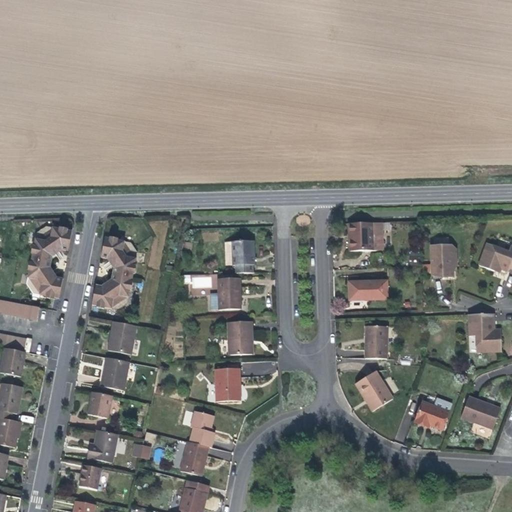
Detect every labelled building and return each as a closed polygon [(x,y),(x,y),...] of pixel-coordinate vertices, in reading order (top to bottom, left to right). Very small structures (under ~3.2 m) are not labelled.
[(372,223),(348,224),(349,252),(380,251),(380,247),(382,247),(382,238),(378,235),(373,236),(372,223)] [(67,252),(71,232),(45,227),(35,235),(25,286),(32,295),(58,300),(62,280),(55,279),(48,278),(50,271),(52,257),(53,249),(60,251),(67,252)] [(129,303),(139,255),(131,243),(105,238),(101,258),(115,261),(110,288),(96,286),(92,305),(118,310),(129,303)] [(254,265),(254,241),(232,242),(233,266),(236,266),(236,274),(252,273),(252,265),(254,265)] [(508,252),(487,244),(479,266),(494,272),(496,267),(501,269),(509,272),(510,269),(511,269),(511,246),(508,252)] [(456,249),(452,245),(431,246),(432,276),(448,275),(448,278),(453,278),(453,266),(451,266),(450,258),(456,258),(456,249)] [(240,279),(218,279),(218,294),(210,294),(211,309),(219,309),(219,310),(241,310),(240,298),(239,298),(239,294),(240,294),(240,279)] [(388,299),(387,281),(348,282),(349,301),(388,299)] [(39,309),(0,301),(0,315),(36,322),(39,309)] [(493,314),(468,315),(469,337),(476,337),(476,353),(501,352),(501,335),(494,335),(494,330),(493,314)] [(136,326),(113,322),(108,351),(131,355),(136,326)] [(252,355),(251,322),(229,323),(229,356),(252,355)] [(387,359),(388,327),(368,327),(368,342),(365,343),(365,359),(387,359)] [(0,348),(2,349),(24,353),(24,352),(23,352),(26,339),(0,334),(0,348)] [(0,373),(19,377),(24,353),(2,349),(0,359),(0,373)] [(124,391),(129,363),(106,358),(101,387),(124,391)] [(239,369),(215,370),(216,402),(238,401),(237,385),(240,385),(239,369)] [(393,399),(376,372),(355,384),(373,412),(393,399)] [(18,414),(22,388),(2,384),(0,395),(0,419),(1,419),(11,421),(13,414),(18,414)] [(112,396),(92,393),(88,415),(108,419),(112,396)] [(500,409),(469,397),(461,418),(493,430),(500,409)] [(449,412),(422,402),(415,423),(425,427),(426,424),(430,426),(442,431),(449,412)] [(210,432),(214,417),(195,412),(190,428),(193,428),(189,443),(209,448),(211,448),(215,433),(210,432)] [(0,445),(16,449),(21,423),(11,421),(1,419),(0,423),(0,445)] [(118,435),(97,431),(94,446),(94,449),(89,449),(87,459),(112,464),(118,435)] [(202,477),(209,448),(189,443),(188,442),(180,471),(202,477)] [(149,459),(151,446),(134,443),(132,456),(149,459)] [(10,457),(0,454),(0,480),(8,482),(9,474),(7,473),(10,457)] [(101,469),(83,466),(79,487),(97,490),(101,469)] [(200,511),(205,494),(207,494),(209,487),(187,481),(179,511),(200,511)] [(93,511),(95,505),(76,501),(73,511),(93,511)]
